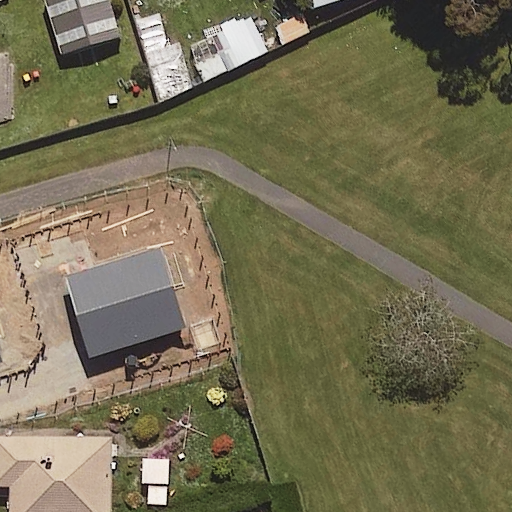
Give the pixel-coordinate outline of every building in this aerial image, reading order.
[(372,0),(314,0),(319,16),(372,0)] [(52,271),(0,271),(0,357),(53,358),(52,271)] [(121,329),(91,329),(92,363),(122,363),(121,329)] [(110,511),(108,431),(0,433),(0,484),(6,485),(6,511),(110,511)] [(164,456),(142,459),(146,504),(169,501),(164,456)]
